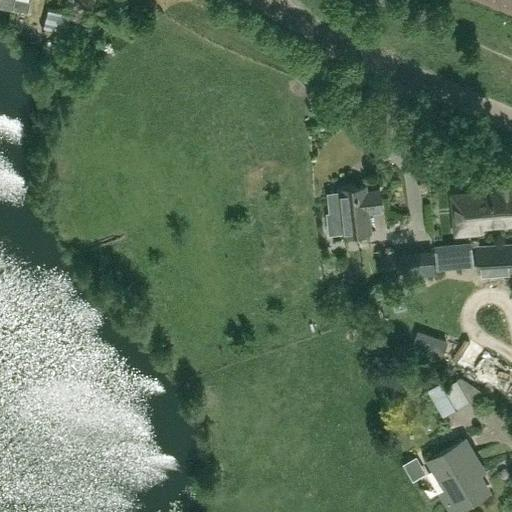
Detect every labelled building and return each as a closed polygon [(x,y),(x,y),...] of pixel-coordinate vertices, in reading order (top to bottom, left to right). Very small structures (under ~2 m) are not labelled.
[(0,0),(0,4),(26,11),(27,0),(0,0)] [(447,169),(446,145),(433,145),(434,170),(447,169)] [(511,221),(511,179),(511,177),(496,178),(497,189),(456,193),(456,198),(454,203),(453,207),(454,213),(455,218),(458,222),(459,231),(478,229),(477,225),(511,221)] [(366,210),(379,208),(377,189),(364,190),(363,185),(336,188),(339,217),(337,218),(339,234),(368,231),(366,210)] [(511,239),(474,244),(477,268),(511,263),(511,239)] [(470,242),(434,246),(437,270),(472,267),(470,242)] [(407,277),(405,253),(392,254),(394,279),(407,277)] [(436,337),(429,356),(439,359),(446,340),(436,337)] [(454,412),(468,404),(455,382),(441,390),(454,412)] [(485,491),(475,473),(480,470),(462,439),(428,459),(445,490),(440,493),(451,511),(485,491)]
